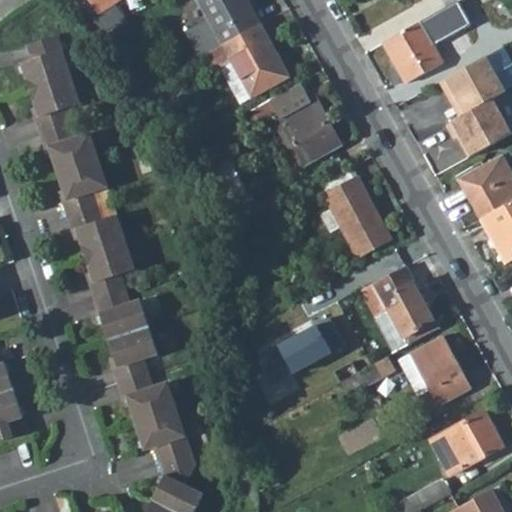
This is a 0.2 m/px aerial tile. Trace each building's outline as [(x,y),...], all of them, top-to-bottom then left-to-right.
[(91,0),(101,14),(121,0),(91,0)] [(181,0),(202,40),(215,33),(197,0),(181,0)] [(260,24),(246,0),(197,0),(215,33),(222,45),(260,24)] [(442,62),(425,31),(435,26),(451,17),(446,7),(383,42),(405,82),(442,62)] [(218,69),(231,61),(250,97),(289,76),(260,24),(222,45),(205,55),(214,71),(218,69)] [(435,26),(425,31),(442,62),(452,57),(435,26)] [(119,511),(115,511),(100,511),(99,508),(86,511),(188,511),(200,490),(182,481),(192,461),(165,376),(150,381),(141,354),(153,350),(135,294),(127,297),(118,270),(130,265),(112,210),(98,215),(89,187),(103,182),(85,127),(71,131),(61,102),(75,98),(53,29),(21,40),(26,56),(15,59),(18,68),(32,112),(29,113),(38,143),(43,142),(60,196),(56,197),(65,225),(70,224),(87,279),(84,280),(92,309),(95,308),(113,364),(108,365),(117,393),(122,392),(139,445),(150,442),(160,472),(139,511),(119,511)] [(486,55),(439,81),(447,96),(450,94),(456,105),(459,104),(465,113),(493,98),(505,91),(486,55)] [(231,61),(218,69),(237,105),(250,97),(231,61)] [(303,81),(274,97),(281,110),(309,94),(303,81)] [(282,120),(294,141),(305,164),(341,145),(313,92),(309,94),(281,110),(277,111),(282,120)] [(459,117),(465,113),(459,104),(456,105),(450,94),(447,96),(459,117)] [(459,117),(446,123),(454,138),(457,137),(468,157),(511,133),(493,98),(465,113),(459,117)] [(281,147),(294,141),(282,120),(270,126),(281,147)] [(511,201),(511,170),(503,155),(459,179),(481,219),(487,215),(511,201)] [(355,179),(349,168),(322,182),(328,194),(355,179)] [(241,169),(216,182),(224,198),(233,193),(239,205),(254,195),(241,169)] [(328,194),(324,195),(331,208),(320,214),(331,234),(341,228),(356,257),(391,239),(358,177),(355,179),(328,194)] [(229,218),(229,226),(229,232),(241,225),(251,220),(263,214),(254,195),(239,205),(233,193),(224,198),(227,207),(228,212),(229,218)] [(511,201),(487,215),(501,240),(494,243),(505,263),(511,258),(511,201)] [(481,219),(494,243),(501,240),(487,215),(481,219)] [(227,253),(249,240),(241,225),(229,232),(226,233),(226,234),(226,237),(227,245),(227,253)] [(435,320),(402,259),(370,277),(373,281),(389,311),(403,337),(435,320)] [(359,289),(375,318),(389,311),(373,281),(359,289)] [(269,369),(277,383),(349,346),(333,315),(268,350),(275,365),(269,369)] [(444,337),(411,355),(410,356),(428,390),(438,407),(471,389),(444,337)] [(398,362),(416,396),(428,390),(410,356),(398,362)] [(0,432),(23,425),(0,357),(0,432)] [(358,370),(353,359),(334,370),(339,380),(358,370)] [(375,361),(358,370),(339,380),(348,398),(384,377),(375,361)] [(503,447),(484,412),(439,436),(458,472),(503,447)] [(443,479),(400,503),(403,511),(421,511),(452,496),(443,479)] [(509,511),(497,488),(461,507),(460,507),(462,511),(509,511)]
